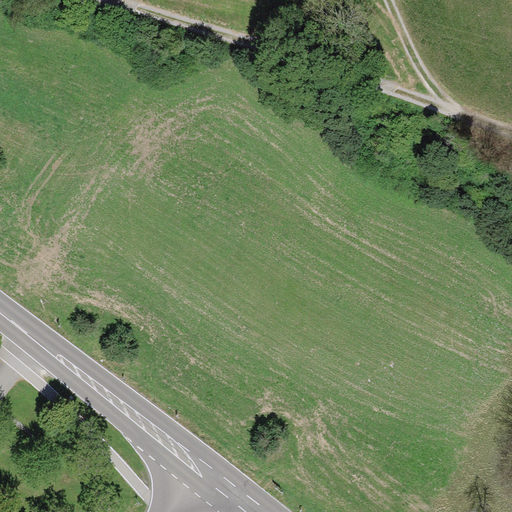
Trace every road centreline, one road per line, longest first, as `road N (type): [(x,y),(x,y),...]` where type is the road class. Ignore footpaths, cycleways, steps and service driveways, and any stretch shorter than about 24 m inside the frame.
road 1 (track): [(432,97),(111,0)]
road 2 (secondary): [(208,472),(34,337)]
